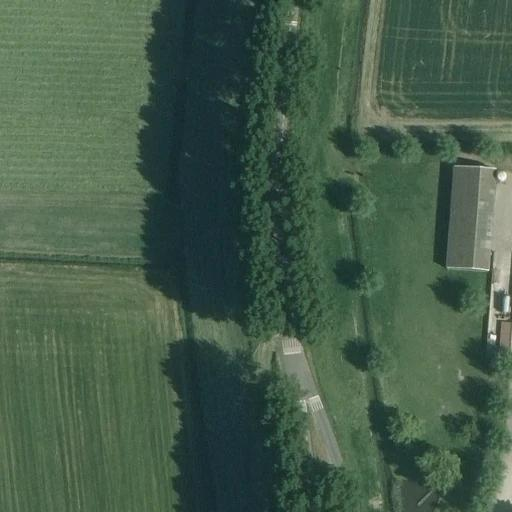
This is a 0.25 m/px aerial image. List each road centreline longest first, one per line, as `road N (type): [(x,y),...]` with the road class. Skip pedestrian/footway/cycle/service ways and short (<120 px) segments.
road 1 (unclassified): [(290,349),(275,138),(290,1)]
road 2 (unclassified): [(353,511),(290,349)]
road 3 (unclassified): [(306,511),(290,349)]
